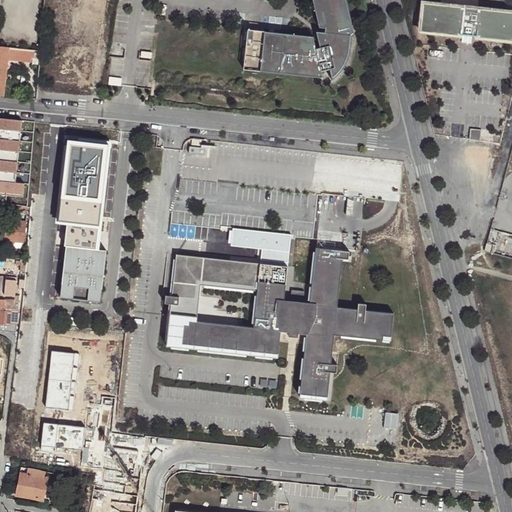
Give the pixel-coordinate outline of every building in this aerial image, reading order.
[(330,70),(333,80),(334,79),(341,71),(347,61),(349,54),(351,47),(351,36),(354,36),(358,35),(349,0),(313,0),(321,29),(325,29),(325,33),(323,33),(318,39),(320,48),(316,49),(313,37),(248,30),(244,70),(323,78),(321,72),(330,70)] [(511,12),(423,3),(420,31),(511,41),(511,12)] [(0,47),(0,96),(2,97),(7,60),(8,49),(0,47)] [(11,49),(8,49),(7,60),(31,64),(32,52),(24,51),(11,49)] [(30,88),(30,75),(22,75),(22,88),(30,88)] [(110,77),(109,85),(122,86),(123,78),(110,77)] [(22,122),(0,119),(0,195),(23,198),(24,184),(16,183),(22,122)] [(471,129),(469,140),(480,141),(482,131),(471,129)] [(96,226),(105,146),(66,142),(57,222),(68,223),(61,296),(102,300),(106,253),(93,252),(96,226)] [(206,150),(191,147),(190,154),(205,156),(206,150)] [(16,206),(1,204),(0,208),(0,209),(27,213),(27,207),(16,206)] [(25,242),(26,223),(7,221),(5,241),(25,242)] [(170,300),(163,299),(162,307),(169,308),(166,345),(280,356),(282,329),(290,329),(289,337),(293,337),(298,338),(298,331),(307,331),(300,395),(330,400),(333,367),(340,368),(340,361),(333,361),(336,335),(392,341),(394,316),(365,313),(365,307),(357,306),(356,312),(336,310),(341,261),(348,262),(349,254),(315,250),(309,307),(302,306),(304,294),(291,292),(290,304),(287,304),(283,304),(287,269),(174,256),(170,300)] [(14,309),(19,309),(20,296),(5,295),(5,300),(5,302),(14,302),(14,309)] [(5,300),(0,299),(0,323),(17,325),(19,309),(14,309),(14,302),(5,302),(5,300)] [(0,329),(16,332),(17,325),(0,323),(0,329)] [(46,472),(21,467),(19,473),(45,477),(46,472)] [(47,480),(19,474),(15,495),(43,501),(47,480)]
